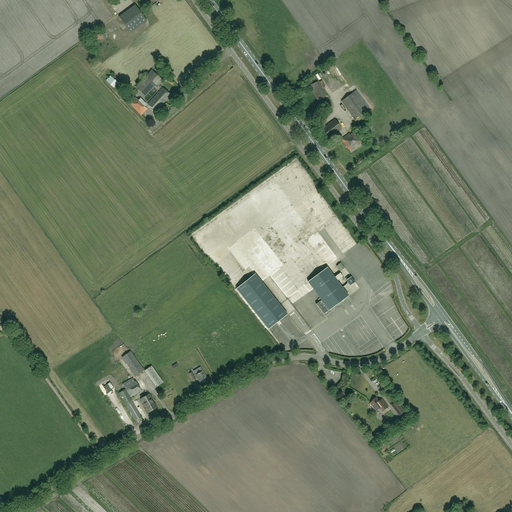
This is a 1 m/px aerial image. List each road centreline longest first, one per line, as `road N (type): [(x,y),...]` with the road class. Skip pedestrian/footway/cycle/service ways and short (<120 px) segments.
road 1 (tertiary): [(9,511),(262,364),(297,356),(367,363),(421,332)]
road 2 (unclassified): [(421,332),(388,263),(193,0)]
road 3 (primary): [(398,257),(209,0)]
road 4 (unclassified): [(511,445),(421,332)]
road 5 (primary): [(439,318),(511,414)]
